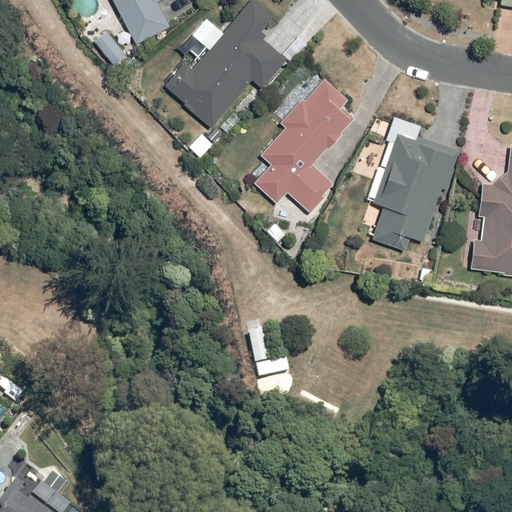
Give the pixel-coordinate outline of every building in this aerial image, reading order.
[(118,0),(141,41),(172,24),(170,20),(191,9),(187,3),(192,0),(118,0)] [(189,59),(167,83),(213,127),(256,82),(263,89),(291,60),(264,34),(275,24),(255,4),(196,66),(189,59)] [(133,56),(112,30),(98,42),(119,68),(133,56)] [(275,164),(257,181),(279,203),(291,191),(312,211),(336,187),(313,164),(358,119),(345,107),(350,102),(326,78),(283,121),(290,127),(264,153),(275,164)] [(375,200),(384,204),(374,239),(427,255),(458,149),(421,139),(427,121),(400,113),(375,200)] [(487,239),(477,238),(475,269),(511,272),(511,154),(511,171),(486,186),(483,215),(490,215),(487,239)] [(245,335),(250,334),(255,359),(270,357),(265,326),(259,327),(258,320),(243,322),(245,335)] [(59,489),(48,481),(51,477),(33,463),(21,478),(3,501),(10,507),(5,511),(65,511),(50,500),(59,489)]
